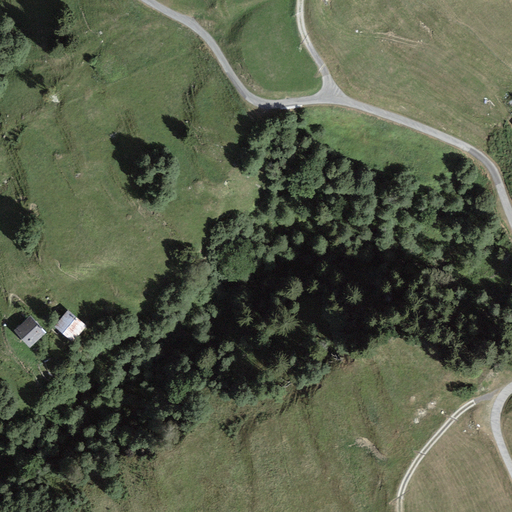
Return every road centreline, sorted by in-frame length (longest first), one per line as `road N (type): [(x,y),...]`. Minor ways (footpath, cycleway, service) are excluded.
road 1 (residential): [(146,0),(211,42),(246,97),(367,107),(478,153),(511,222)]
road 2 (track): [(511,386),(456,414),(419,457),(398,498),(401,511)]
